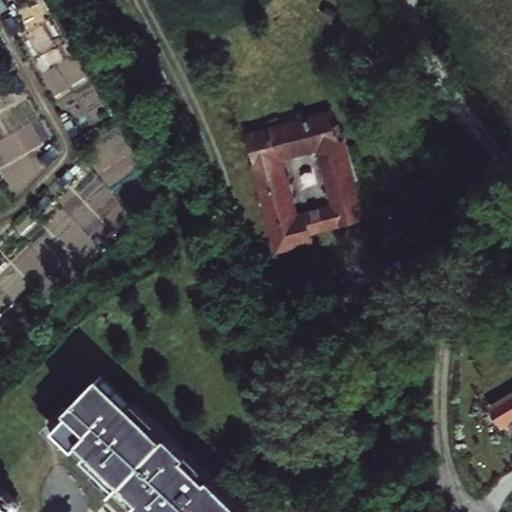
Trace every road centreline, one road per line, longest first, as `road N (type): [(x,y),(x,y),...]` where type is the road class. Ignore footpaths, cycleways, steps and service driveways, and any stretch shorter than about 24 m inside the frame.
road 1 (track): [(492,511),(463,438),(462,373),(511,185),(501,144),(436,51),(414,0)]
road 2 (unknown): [(347,330),(251,245),(223,186),(205,118),(148,0)]
road 3 (track): [(481,491),(417,483),(359,431),(343,387),(349,312)]
